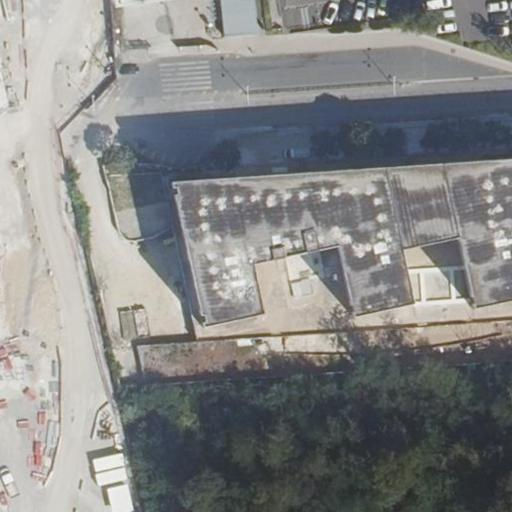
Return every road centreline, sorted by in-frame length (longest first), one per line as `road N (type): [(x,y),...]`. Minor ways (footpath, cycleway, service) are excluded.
road 1 (unknown): [(511,87),(48,115)]
road 2 (unknown): [(0,367),(31,319),(51,227),(38,0)]
